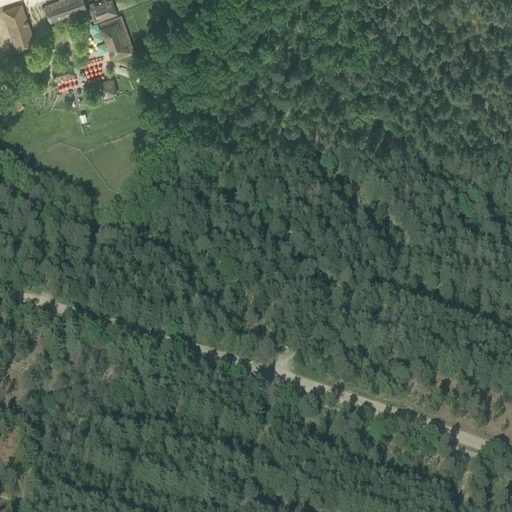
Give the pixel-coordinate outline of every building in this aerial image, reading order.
[(82,0),(63,0),(54,3),(44,7),(50,22),(86,9),(82,0)] [(111,0),(109,0),(98,4),(88,8),(94,22),(116,14),(111,0)] [(21,4),(12,7),(2,11),(16,53),(36,46),(21,4)] [(134,52),(120,16),(102,23),(115,59),(134,52)] [(52,71),(55,80),(55,81),(74,76),(71,65),(52,71)] [(112,81),(100,85),(103,97),(115,94),(112,81)] [(7,107),(13,115),(24,106),(18,98),(7,107)]
